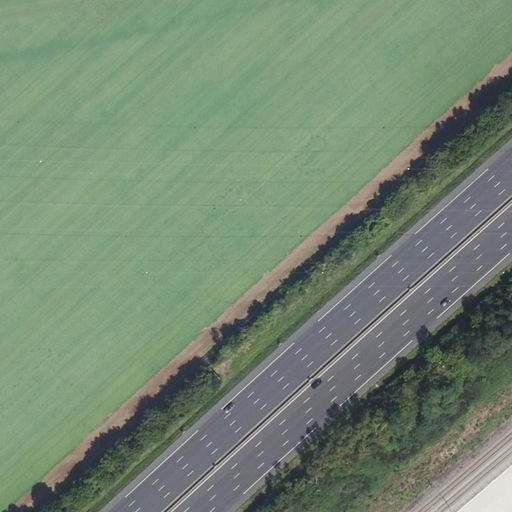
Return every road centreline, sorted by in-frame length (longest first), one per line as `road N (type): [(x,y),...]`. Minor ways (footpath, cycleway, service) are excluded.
road 1 (motorway): [(511,169),(134,511)]
road 2 (motorway): [(199,511),(511,228)]
